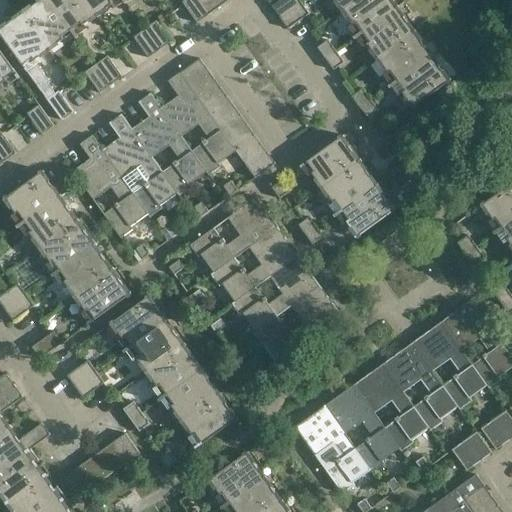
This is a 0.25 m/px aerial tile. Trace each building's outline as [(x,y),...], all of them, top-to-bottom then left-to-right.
[(78,39),(49,0),(41,0),(24,13),(23,11),(21,12),(50,53),(52,52),(50,50),(68,38),(70,42),(75,38),(77,40),(78,39)] [(99,18),(86,0),(49,0),(78,39),(79,38),(78,37),(82,33),(79,29),(97,17),(98,19),(99,18)] [(126,4),(123,0),(86,0),(99,18),(100,17),(99,15),(116,3),(119,7),(124,3),(125,5),(126,4)] [(209,16),(202,6),(197,0),(186,0),(182,3),(198,24),(209,16)] [(209,16),(229,2),(227,0),(209,0),(202,6),(209,16)] [(280,18),(301,3),(298,0),(281,0),(272,7),(280,18)] [(341,12),(357,0),(334,0),(342,9),(340,11),(341,12)] [(354,39),(399,7),(398,6),(396,7),(390,0),(357,0),(341,12),(342,13),(343,12),(356,29),(352,32),(355,37),(353,38),(354,39)] [(288,30),(306,17),(309,15),(301,3),(280,18),(288,30)] [(376,61),(416,32),(415,30),(414,32),(398,10),(399,8),(399,7),(354,39),(355,40),(357,39),(360,44),(364,41),(377,58),(375,59),(376,61)] [(50,53),(21,12),(20,13),(22,15),(0,30),(0,34),(28,73),(29,72),(34,68),(31,64),(48,52),(49,54),(50,53)] [(160,51),(172,43),(157,22),(145,30),(160,51)] [(160,51),(145,30),(134,38),(149,59),(160,51)] [(389,88),(434,56),(433,55),(431,56),(415,34),(417,33),(416,32),(376,61),(377,62),(378,61),(391,78),(387,81),(390,86),(388,87),(389,88)] [(336,52),(328,41),(321,46),(317,48),(326,60),(336,52)] [(0,50),(0,86),(10,79),(13,83),(20,79),(0,50)] [(344,63),(336,52),(326,60),(334,71),(344,63)] [(411,110),(452,81),(450,79),(449,80),(433,58),(435,57),(434,56),(389,88),(390,89),(392,88),(395,93),(399,90),(412,107),(410,108),(411,110)] [(123,78),(109,58),(108,57),(96,65),(112,86),(123,78)] [(187,84),(207,69),(200,59),(179,74),(187,84)] [(112,86),(96,65),(85,73),(100,94),(112,86)] [(194,94),(214,79),(207,69),(187,84),(194,94)] [(194,94),(187,84),(179,74),(168,82),(179,97),(172,102),(162,109),(161,109),(182,138),(182,137),(199,125),(210,139),(207,142),(206,140),(202,143),(203,144),(193,152),(192,152),(207,173),(209,176),(221,167),(219,164),(236,152),(235,150),(228,141),(221,131),(214,122),(207,112),(201,103),(194,94)] [(201,103),(221,88),(214,79),(194,94),(201,103)] [(207,112),(228,98),(221,88),(201,103),(207,112)] [(371,101),(363,90),(356,95),(353,97),(361,109),(371,101)] [(74,113),(60,93),(59,92),(47,100),(62,122),(74,113)] [(193,152),(182,137),(182,138),(161,109),(162,109),(151,94),(139,103),(149,118),(142,123),(132,130),(153,159),(153,158),(170,146),(180,160),(177,163),(176,161),(173,164),(174,165),(163,173),(178,194),(177,194),(180,197),(192,188),(190,185),(207,173),(192,152),(193,152)] [(214,122),(234,107),(228,98),(207,112),(214,122)] [(380,112),(371,101),(361,109),(369,120),(372,118),(380,112)] [(55,127),(40,106),(28,114),(43,135),(55,127)] [(221,131),(241,117),(234,107),(214,122),(221,131)] [(163,173),(153,158),(153,159),(132,130),(122,115),(110,124),(120,139),(113,144),(103,151),(123,180),(124,179),(141,167),(151,181),(148,184),(147,182),(144,185),(144,186),(134,194),(149,215),(148,215),(150,218),(163,209),(161,206),(177,194),(178,194),(163,173)] [(228,141),(248,126),(241,117),(221,131),(228,141)] [(235,150),(255,136),(248,126),(228,141),(235,150)] [(17,154),(3,134),(2,133),(0,134),(0,154),(6,162),(17,154)] [(134,194),(124,179),(123,180),(103,151),(93,136),(80,145),(91,160),(73,172),(94,201),(111,188),(122,202),(119,205),(118,203),(114,206),(115,207),(104,215),(121,239),(133,230),(131,227),(148,215),(149,215),(134,194)] [(242,160),(262,145),(255,136),(235,150),(236,152),(242,160)] [(321,190),(361,161),(360,160),(359,161),(349,147),(343,139),(345,138),(343,136),(300,167),(301,169),(302,169),(305,173),(309,170),(322,188),(320,189),(321,190)] [(248,169),(269,155),(262,145),(242,160),(248,169)] [(256,179),(276,165),(269,155),(248,169),(256,179)] [(334,217),(379,185),(378,184),(376,186),(360,164),(362,162),(361,161),(321,190),(322,191),(323,190),(336,207),(332,210),(335,215),(333,216),(334,217)] [(17,228),(61,196),(61,195),(59,196),(43,174),(45,173),(44,171),(11,195),(3,201),(4,202),(6,201),(19,218),(14,221),(18,226),(16,227),(17,228)] [(291,192),(282,180),(271,188),(280,200),(283,197),(291,192)] [(238,191),(232,182),(224,187),(231,197),(238,191)] [(494,234),(511,221),(511,184),(480,207),(482,208),(483,207),(496,224),(492,227),(495,232),(493,233),(494,234)] [(356,239),(396,210),(395,209),(394,210),(378,188),(380,187),(379,185),(334,217),(335,219),(337,217),(340,222),(344,219),(357,236),(355,238),(356,239)] [(39,250),(79,221),(78,219),(76,221),(61,199),(62,197),(61,196),(17,228),(18,230),(20,228),(23,233),(27,230),(39,247),(38,249),(39,250)] [(236,259),(250,249),(250,248),(278,228),(257,198),(228,219),(241,236),(227,247),(225,244),(226,243),(223,239),(222,240),(214,229),(190,246),(199,258),(202,256),(214,273),(215,273),(235,259),(236,259)] [(209,212),(203,203),(195,208),(202,218),(209,212)] [(317,229),(309,218),(302,223),(299,226),(307,237),(317,229)] [(52,277),(97,245),(96,244),(94,245),(78,223),(80,222),(79,221),(39,250),(39,251),(41,250),(54,267),(50,270),(53,275),(51,276),(52,277)] [(511,221),(494,234),(495,236),(497,234),(500,239),(504,236),(511,246),(511,221)] [(180,233),(173,224),(165,229),(172,239),(180,233)] [(257,288),(271,278),(299,257),(278,228),(250,248),(250,249),(262,266),(248,276),(246,273),(247,272),(244,269),(243,270),(236,259),(235,259),(215,273),(214,273),(211,275),(220,288),(223,285),(235,302),(236,303),(256,288),(257,288)] [(326,241),(317,229),(307,237),(315,248),(316,248),(326,241)] [(477,247),(468,236),(461,241),(458,243),(466,255),(477,247)] [(74,298),(114,269),(113,268),(111,269),(96,247),(97,246),(97,245),(52,277),(53,278),(55,277),(58,282),(62,279),(75,296),(73,297),(74,298)] [(151,255),(144,245),(136,250),(143,260),(151,255)] [(485,259),(477,247),(466,255),(474,266),(477,264),(485,259)] [(278,317),(292,307),(320,286),(299,257),(271,278),(283,295),(269,305),(267,302),(268,301),(265,298),(264,299),(257,288),(256,288),(236,303),(235,302),(232,304),(241,317),(244,315),(256,331),(257,332),(277,317),(278,317)] [(184,269),(179,261),(169,268),(175,276),(184,269)] [(130,295),(132,294),(131,292),(129,294),(113,272),(115,271),(114,269),(74,298),(75,300),(76,298),(89,316),(85,318),(88,323),(88,324),(89,325),(130,295)] [(0,303),(5,311),(26,296),(18,284),(0,297),(0,303)] [(511,296),(503,285),(496,290),(493,292),(501,304),(511,296)] [(278,361),(341,316),(320,286),(292,307),(304,324),(290,334),(288,331),(289,331),(286,327),(285,328),(278,317),(277,317),(257,332),(256,331),(253,334),(262,346),(265,344),(278,361)] [(205,298),(200,290),(190,297),(196,305),(205,298)] [(14,322),(33,308),(35,307),(26,296),(5,311),(14,322)] [(124,353),(168,321),(167,320),(166,321),(150,299),(152,297),(151,296),(137,305),(110,325),(111,327),(113,326),(126,343),(121,346),(125,350),(123,352),(124,353)] [(511,296),(501,304),(509,315),(511,312),(511,296)] [(499,378),(511,368),(511,357),(471,301),(442,323),(462,351),(463,351),(480,339),(490,353),(487,355),(486,354),(482,356),(483,358),(473,365),(472,366),(487,386),(489,390),(490,389),(502,381),(499,378)] [(226,328),(221,319),(211,327),(217,334),(226,328)] [(146,374),(186,345),(185,344),(183,345),(167,323),(169,322),(168,321),(124,353),(125,354),(127,353),(130,358),(134,355),(146,372),(145,373),(146,374)] [(470,399),(487,386),(472,366),(473,365),(463,351),(462,351),(442,323),(412,344),(433,372),(450,360),(461,374),(458,376),(457,375),(453,377),(454,379),(444,386),(443,387),(458,407),(460,411),(461,410),(472,402),(470,399)] [(41,360),(62,345),(53,333),(32,348),(41,360)] [(441,420),(458,407),(443,387),(444,386),(433,372),(412,344),(383,365),(404,393),(421,381),(431,395),(428,397),(428,396),(424,398),(425,400),(414,407),(414,408),(429,428),(431,432),(431,431),(443,423),(441,420)] [(159,402),(203,369),(203,368),(201,369),(185,348),(187,346),(186,345),(146,374),(146,376),(148,374),(161,391),(156,394),(160,399),(158,400),(159,402)] [(247,357),(242,349),(232,356),(238,363),(247,357)] [(76,388),(97,373),(88,361),(67,376),(76,388)] [(412,441),(429,428),(414,408),(414,407),(404,393),(383,365),(354,386),(375,414),(392,402),(402,416),(399,418),(398,417),(395,419),(396,421),(385,428),(400,449),(399,449),(402,453),(402,452),(414,444),(412,441)] [(181,423),(221,394),(220,393),(218,394),(203,372),(204,371),(203,369),(159,402),(160,403),(162,402),(165,406),(169,403),(182,420),(180,422),(181,423)] [(102,386),(104,385),(105,384),(97,373),(76,388),(84,399),(102,386)] [(0,397),(15,387),(7,375),(0,380),(0,397)] [(382,462),(399,449),(400,449),(385,428),(375,414),(354,386),(325,407),(345,435),(346,435),(363,423),(373,437),(370,439),(369,438),(366,440),(366,442),(356,449),(356,450),(370,470),(370,471),(372,474),(373,473),(385,465),(382,462)] [(8,427),(0,415),(0,414),(3,412),(3,413),(24,398),(15,387),(0,397),(0,434),(11,427),(10,426),(8,427)] [(196,450),(239,419),(238,417),(236,418),(220,396),(222,395),(221,394),(181,423),(182,424),(183,423),(196,440),(192,443),(195,448),(196,450)] [(142,414),(134,402),(126,408),(123,410),(132,421),(142,414)] [(353,483),(370,471),(370,470),(356,450),(356,449),(346,435),(345,435),(325,407),(295,428),(315,456),(333,444),(344,458),(341,460),(340,459),(336,461),(337,463),(326,471),(343,495),(355,486),(353,483)] [(511,439),(511,419),(506,412),(481,430),(496,451),(511,439)] [(150,425),(142,414),(132,421),(140,433),(143,431),(150,425)] [(0,471),(31,449),(31,450),(49,437),(51,436),(42,424),(22,439),(19,442),(10,429),(12,428),(11,427),(0,434),(0,471)] [(492,454),(477,433),(452,451),(453,451),(467,472),(492,454)] [(141,454),(126,434),(116,441),(131,461),(141,454)] [(131,461),(116,441),(107,448),(121,468),(131,461)] [(121,468),(107,448),(97,455),(112,475),(121,468)] [(6,505),(46,476),(45,474),(43,475),(35,463),(38,461),(39,461),(38,459),(31,450),(31,449),(0,471),(0,492),(7,502),(5,503),(6,505)] [(178,463),(169,451),(161,456),(158,459),(167,470),(178,463)] [(222,509),(266,477),(265,476),(264,477),(248,455),(250,454),(248,453),(208,482),(209,484),(213,480),(222,493),(220,494),(223,499),(219,502),(223,507),(221,508),(222,509)] [(112,475),(97,455),(87,462),(102,482),(112,475)] [(431,467),(424,457),(416,463),(423,473),(431,467)] [(102,482),(87,462),(78,468),(93,489),(102,482)] [(93,489),(78,468),(65,478),(80,498),(93,489)] [(464,501),(485,486),(476,475),(456,490),(464,501)] [(46,511),(66,498),(58,487),(57,487),(57,488),(54,490),(45,478),(47,477),(46,476),(6,505),(7,506),(8,504),(13,511),(46,511)] [(269,511),(284,502),(283,500),(281,502),(265,480),(267,479),(266,477),(222,509),(223,511),(224,509),(226,511),(230,511),(232,511),(269,511)] [(401,488),(394,478),(387,484),(394,494),(401,488)] [(471,511),(492,496),(485,486),(464,501),(471,511)] [(472,511),(471,511),(464,501),(456,490),(427,510),(428,511),(472,511)] [(472,511),(490,511),(499,506),(492,496),(471,511),(472,511)] [(69,511),(70,511),(73,509),(73,510),(74,509),(66,498),(46,511),(69,511)] [(368,511),(372,509),(365,499),(357,505),(362,511),(368,511)] [(288,511),(283,504),(285,503),(284,502),(269,511),(288,511)]
